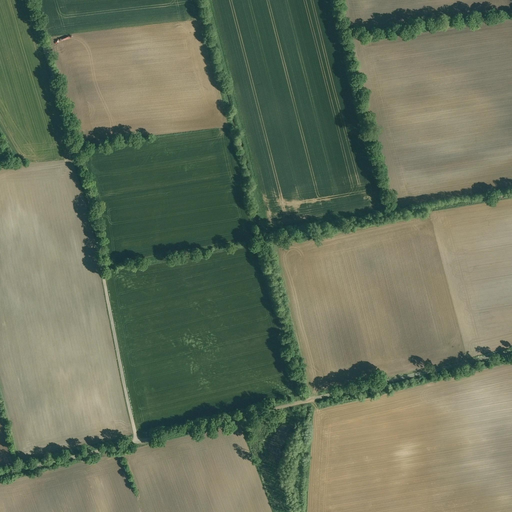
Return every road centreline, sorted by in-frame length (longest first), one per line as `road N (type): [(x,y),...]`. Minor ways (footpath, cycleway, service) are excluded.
road 1 (residential): [(133,433),(70,126),(32,0)]
road 2 (residential): [(133,433),(511,347)]
road 3 (residential): [(0,466),(133,433)]
